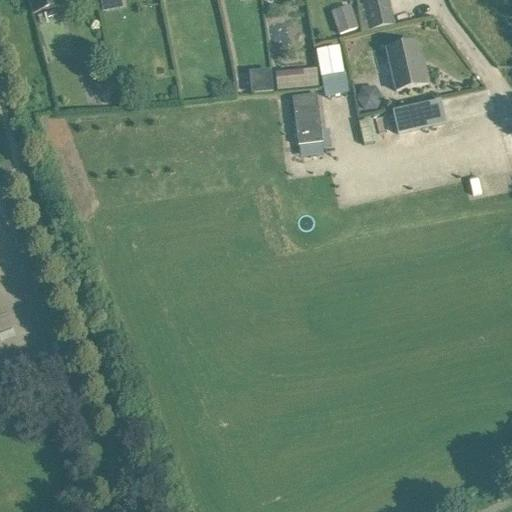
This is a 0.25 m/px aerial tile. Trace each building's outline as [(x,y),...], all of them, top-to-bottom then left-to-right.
[(29,0),(33,14),(61,6),(58,0),(29,0)] [(388,0),(376,0),(364,3),(358,4),(362,33),(373,30),(394,26),(388,0)] [(349,5),(330,12),(339,35),(358,28),(349,5)] [(62,27),(47,29),(50,48),(53,48),(53,52),(65,50),(62,27)] [(416,43),(396,48),(387,50),(397,93),(429,85),(425,67),(422,68),(416,43)] [(316,51),(321,79),(323,79),(343,75),(344,75),(345,75),(345,74),(343,74),(339,48),(316,51)] [(317,70),(276,74),(277,91),(318,88),(317,70)] [(271,72),(252,74),(254,95),(273,93),(271,72)] [(343,75),(323,79),(326,98),(348,94),(344,75),(343,75)] [(360,110),(381,109),(380,87),(359,89),(360,110)] [(317,96),(292,99),(298,147),(299,147),(301,158),(323,156),(323,149),(322,144),(323,144),(321,132),(317,96)] [(443,104),(395,115),(400,138),(448,128),(443,104)]
